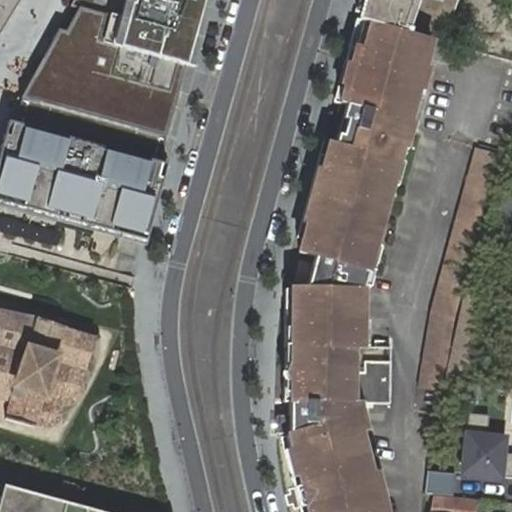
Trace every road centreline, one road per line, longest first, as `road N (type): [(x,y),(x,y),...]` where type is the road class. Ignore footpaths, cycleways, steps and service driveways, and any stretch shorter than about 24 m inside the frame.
road 1 (secondary): [(252,0),(170,310),(171,358),(204,511)]
road 2 (secondary): [(262,511),(247,432),(243,329),(322,0)]
